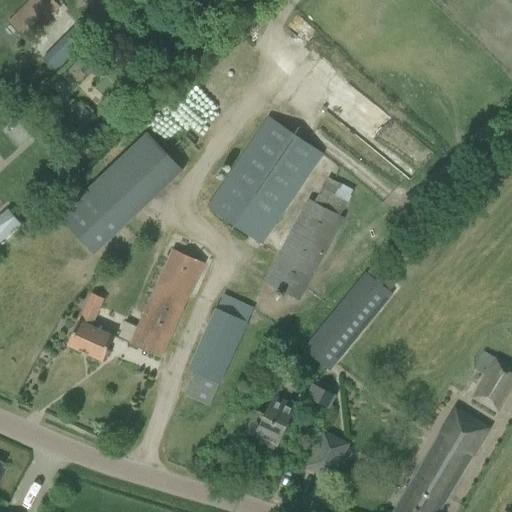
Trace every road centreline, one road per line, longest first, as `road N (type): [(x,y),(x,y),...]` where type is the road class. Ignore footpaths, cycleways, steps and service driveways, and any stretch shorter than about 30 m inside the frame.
road 1 (track): [(511,94),(401,197),(264,94)]
road 2 (unclassified): [(289,511),(0,412)]
